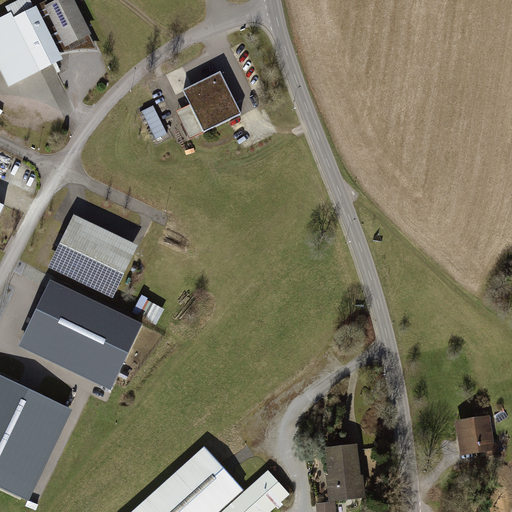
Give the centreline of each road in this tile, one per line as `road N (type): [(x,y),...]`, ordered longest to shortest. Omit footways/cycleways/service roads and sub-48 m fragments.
road 1 (tertiary): [(273,2),(367,265),(402,391),(414,496)]
road 2 (track): [(511,318),(399,211),(331,163)]
road 3 (residential): [(218,22),(151,59),(59,169)]
road 4 (residential): [(59,169),(0,285)]
